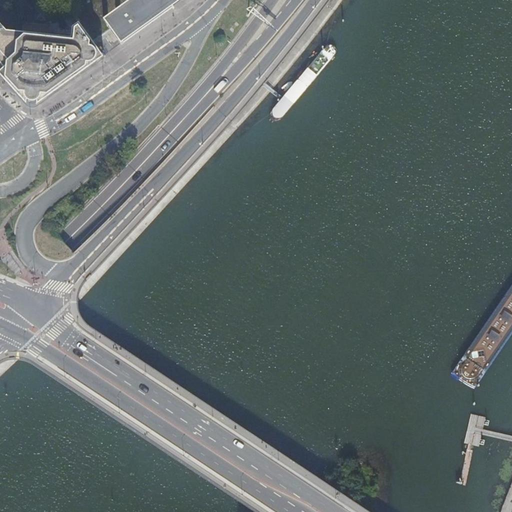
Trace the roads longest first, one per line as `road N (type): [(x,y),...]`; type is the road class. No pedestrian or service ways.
road 1 (primary): [(69,268),(163,176),(313,0)]
road 2 (primary): [(212,12),(150,114),(27,220),(25,247),(35,261),(69,268)]
road 3 (primary): [(334,511),(33,313)]
road 4 (primary): [(12,330),(291,511)]
road 5 (primary): [(0,303),(210,90)]
road 6 (residential): [(212,12),(67,116),(27,135)]
road 7 (primary): [(210,90),(296,0)]
